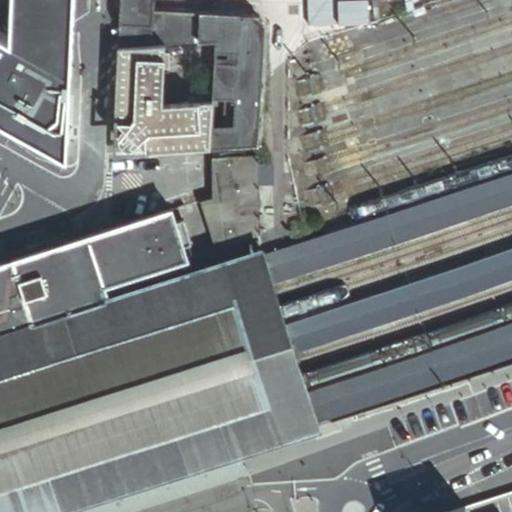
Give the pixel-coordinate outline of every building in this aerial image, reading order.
[(0,0),(0,116),(61,150),(69,150),(72,96),(64,92),(73,79),(75,0),(0,0)] [(121,0),(119,44),(152,43),(154,13),(154,0),(121,0)] [(212,102),(209,148),(255,145),(264,25),(255,17),(154,13),(152,43),(166,42),(215,40),(212,102)] [(115,154),(209,148),(212,102),(207,102),(206,97),(189,97),(188,102),(163,102),(163,67),(170,67),(170,52),(166,52),(166,42),(152,43),(119,44),(115,154)] [(210,159),(212,197),(203,200),(219,252),(257,236),(256,221),(255,157),(210,159)] [(0,511),(46,511),(318,425),(304,380),(298,362),(296,355),(287,325),(283,311),(276,294),(262,249),(226,261),(114,297),(110,284),(193,258),(189,246),(197,243),(189,218),(187,218),(183,205),(0,261),(0,511)] [(511,511),(511,491),(446,511),(511,511)]
